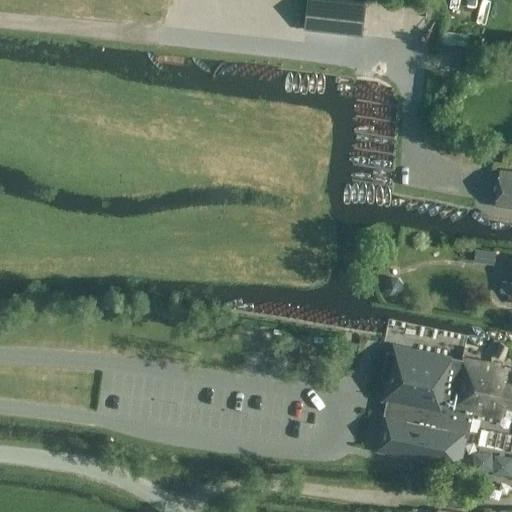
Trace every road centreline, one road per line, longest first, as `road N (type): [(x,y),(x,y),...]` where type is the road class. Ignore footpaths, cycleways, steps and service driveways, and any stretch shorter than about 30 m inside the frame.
road 1 (unclassified): [(184,511),(207,494),(236,487),(412,497)]
road 2 (unclassified): [(174,511),(101,471),(0,455)]
